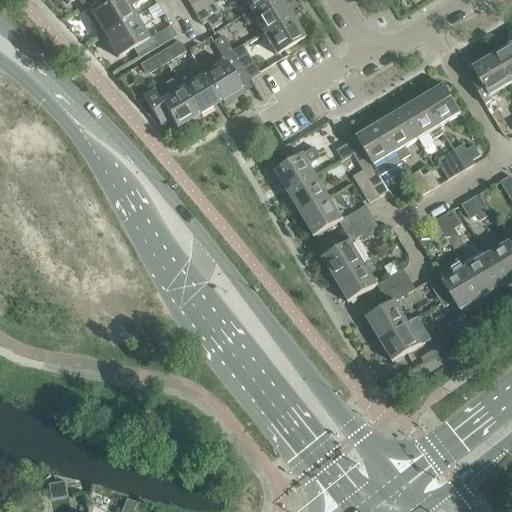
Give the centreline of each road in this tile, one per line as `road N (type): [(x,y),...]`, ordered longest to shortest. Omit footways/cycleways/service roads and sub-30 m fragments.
road 1 (secondary): [(393,480),(193,219),(38,82)]
road 2 (secondary): [(38,82),(353,510)]
road 3 (unknown): [(0,148),(47,247),(77,286),(99,298),(157,304),(225,263)]
road 4 (residential): [(431,276),(402,224),(507,161)]
road 5 (residential): [(507,161),(426,24)]
road 6 (residential): [(231,134),(365,55)]
road 7 (secondary): [(511,397),(393,480)]
